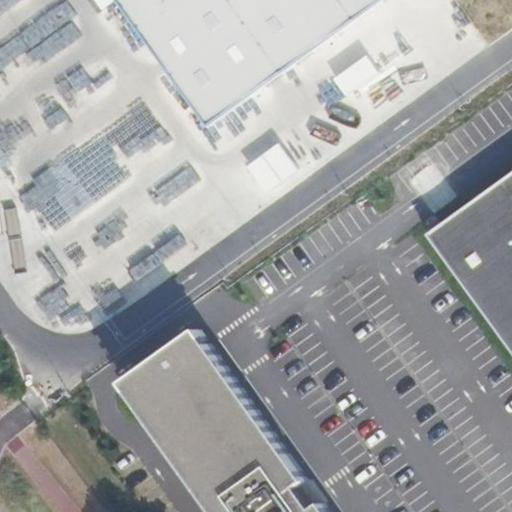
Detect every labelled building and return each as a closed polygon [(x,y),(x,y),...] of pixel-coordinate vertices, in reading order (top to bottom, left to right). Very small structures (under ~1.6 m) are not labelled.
[(121,0),(212,126),(273,82),(371,12),(387,0),(121,0)] [(371,12),(273,82),(310,132),(407,61),(371,12)] [(511,177),(434,233),(445,249),(511,201),(511,177)] [(511,201),(445,249),(511,342),(511,201)] [(333,511),(327,503),(319,508),(316,505),(316,504),(317,504),(318,503),(318,502),(319,501),(319,500),(319,499),(319,498),(320,497),(320,496),(319,495),(319,494),(318,493),(317,492),(317,491),(316,490),(315,490),(314,490),(313,489),(312,489),(311,489),(310,489),(309,489),(308,489),(307,490),(306,490),(303,486),(312,480),(203,329),(128,383),(219,511),(333,511)]
